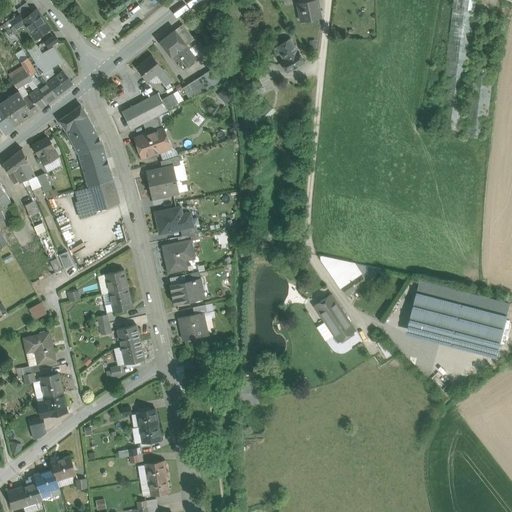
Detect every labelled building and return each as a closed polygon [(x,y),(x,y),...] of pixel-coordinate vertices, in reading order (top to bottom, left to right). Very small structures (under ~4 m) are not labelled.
[(312,0),(299,3),(297,3),(299,13),(305,12),(307,21),(317,19),(315,7),(319,6),(317,0),(312,0)] [(475,3),(467,0),(454,0),(440,129),(460,134),(475,3)] [(26,3),(17,10),(20,14),(24,11),(30,8),(26,3)] [(28,16),(22,20),(24,23),(34,38),(41,33),(42,34),(50,29),(37,10),(28,16)] [(20,14),(15,18),(14,17),(9,21),(15,30),(24,23),(22,20),(28,16),(24,11),(20,14)] [(193,39),(182,26),(174,32),(185,45),(193,39)] [(185,45),(174,32),(161,42),(183,70),(196,60),(185,45)] [(290,38),(276,47),(284,61),(298,52),(290,38)] [(37,47),(29,52),(33,59),(42,54),(37,47)] [(53,48),(42,54),(51,69),(63,61),(53,48)] [(20,62),(21,63),(27,59),(22,51),(16,55),(20,62)] [(284,61),(281,63),(287,72),(286,72),(287,73),(305,62),(304,61),(299,53),(299,52),(298,52),(284,61)] [(51,69),(42,54),(33,59),(42,74),(51,69)] [(146,81),(156,75),(165,87),(173,82),(152,56),(136,69),(146,81)] [(32,67),(27,59),(21,63),(23,66),(26,71),(32,67)] [(18,69),(8,75),(11,79),(17,89),(32,81),(26,71),(23,66),(18,69)] [(32,67),(26,71),(32,81),(36,78),(39,77),(32,67)] [(217,67),(203,75),(210,88),(225,80),(217,67)] [(51,69),(42,74),(47,82),(52,78),(52,79),(57,75),(51,69)] [(473,69),(465,139),(483,142),(491,71),(473,69)] [(57,75),(52,79),(52,78),(47,82),(57,96),(72,84),(62,71),(57,75)] [(203,75),(182,88),(189,99),(195,96),(210,88),(203,75)] [(42,86),(36,78),(32,81),(38,89),(47,103),(57,96),(47,82),(42,86)] [(259,80),(247,87),(254,99),(266,92),(259,80)] [(38,89),(32,81),(17,89),(19,91),(24,99),(38,89)] [(225,88),(218,94),(227,103),(233,97),(225,88)] [(38,89),(24,99),(34,113),(45,105),(47,103),(38,89)] [(19,91),(8,98),(9,99),(0,105),(14,127),(21,122),(21,121),(33,113),(33,114),(34,113),(24,99),(19,91)] [(158,93),(122,112),(131,129),(167,111),(161,100),(158,93)] [(173,94),(161,100),(167,111),(178,105),(173,94)] [(14,127),(0,105),(0,116),(9,130),(14,127)] [(81,106),(59,121),(66,131),(74,148),(97,136),(87,116),(81,106)] [(159,115),(144,123),(148,134),(163,128),(159,115)] [(9,130),(0,116),(0,126),(4,134),(9,130)] [(148,134),(135,139),(142,159),(163,151),(160,143),(167,140),(163,128),(148,134)] [(97,136),(74,148),(78,155),(81,164),(88,187),(113,180),(103,146),(97,136)] [(48,138),(34,145),(43,164),(58,156),(48,138)] [(29,162),(22,149),(12,156),(21,173),(23,172),(28,179),(32,190),(42,186),(37,177),(35,176),(29,162)] [(21,173),(12,156),(3,164),(4,166),(10,177),(15,175),(19,182),(19,183),(23,182),(28,179),(23,172),(21,173)] [(178,156),(160,162),(162,168),(173,166),(174,167),(180,165),(178,156)] [(162,168),(146,172),(151,196),(159,195),(160,197),(175,194),(172,183),(174,183),(177,183),(174,167),(173,166),(162,168)] [(45,173),(37,177),(42,186),(44,193),(52,190),(45,173)] [(15,175),(10,177),(14,184),(19,182),(15,175)] [(113,180),(88,187),(95,211),(119,203),(113,180)] [(33,201),(23,182),(19,183),(19,182),(14,184),(25,205),(33,201)] [(4,191),(0,183),(0,221),(5,218),(1,211),(12,204),(4,191)] [(88,187),(75,191),(79,203),(74,205),(78,217),(95,211),(88,187)] [(33,201),(25,205),(30,217),(35,214),(32,208),(36,207),(33,201)] [(180,208),(156,213),(160,234),(180,229),(192,227),(192,226),(190,214),(182,216),(180,208)] [(38,233),(46,230),(43,222),(35,226),(38,233)] [(192,227),(180,229),(182,236),(198,233),(196,225),(192,226),(192,227)] [(182,236),(178,237),(180,243),(190,241),(199,239),(198,233),(182,236)] [(180,243),(163,247),(168,272),(186,268),(183,255),(193,253),(190,241),(180,243)] [(67,252),(59,255),(64,269),(73,265),(67,252)] [(353,263),(332,258),(348,282),(360,273),(353,263)] [(56,259),(50,261),(55,273),(61,271),(56,259)] [(123,270),(106,274),(110,293),(128,289),(123,270)] [(199,272),(184,275),(185,282),(196,280),(201,279),(199,272)] [(366,282),(361,275),(341,288),(346,295),(366,282)] [(185,282),(171,285),(175,305),(200,299),(196,280),(185,282)] [(128,289),(110,293),(114,312),(132,308),(128,289)] [(78,290),(68,293),(70,302),(80,300),(78,290)] [(331,294),(314,306),(338,342),(355,330),(331,294)] [(417,294),(406,338),(498,361),(509,317),(417,294)] [(41,302),(29,309),(35,320),(47,313),(41,302)] [(205,305),(193,308),(194,315),(203,313),(203,314),(207,313),(205,305)] [(194,315),(178,318),(183,341),(208,335),(203,314),(203,313),(194,315)] [(107,315),(97,317),(99,326),(109,324),(107,315)] [(109,324),(99,326),(102,335),(111,333),(109,324)] [(136,325),(118,329),(122,347),(140,343),(136,325)] [(49,332),(24,338),(26,349),(37,347),(38,351),(35,351),(38,364),(38,365),(54,361),(50,344),(52,343),(49,332)] [(216,342),(201,344),(203,358),(218,356),(216,342)] [(140,343),(122,347),(126,364),(144,360),(140,343)] [(210,360),(205,363),(206,367),(212,369),(215,364),(210,360)] [(38,364),(22,368),(24,375),(33,373),(40,371),(38,365),(38,364)] [(119,366),(106,369),(108,381),(122,378),(119,366)] [(33,373),(24,375),(26,384),(35,382),(33,373)] [(58,374),(41,378),(45,397),(63,393),(58,374)] [(241,404),(261,404),(260,380),(241,381),(241,404)] [(63,393),(45,397),(49,416),(67,412),(63,393)] [(130,407),(121,409),(123,415),(131,414),(130,407)] [(155,409),(137,412),(140,427),(158,424),(155,409)] [(33,419),(35,428),(45,426),(43,417),(33,419)] [(158,424),(140,427),(142,443),(160,440),(158,424)] [(45,426),(35,428),(37,437),(46,432),(45,426)] [(17,453),(20,445),(14,443),(11,450),(17,453)] [(141,448),(128,450),(129,456),(142,454),(141,448)] [(128,450),(118,451),(119,458),(129,456),(128,450)] [(142,454),(129,456),(130,463),(143,461),(142,454)] [(70,456),(51,463),(53,470),(57,480),(67,476),(76,473),(70,456)] [(164,462),(146,465),(148,480),(166,477),(164,462)] [(53,470),(34,476),(36,483),(40,493),(50,490),(50,489),(58,486),(57,480),(53,470)] [(166,477),(148,480),(151,496),(169,493),(166,477)] [(85,479),(76,480),(77,489),(86,488),(85,479)] [(36,483),(17,489),(23,506),(24,511),(25,511),(26,511),(25,511),(28,511),(37,509),(35,501),(42,499),(40,493),(36,483)] [(23,506),(17,489),(8,492),(14,509),(23,506)] [(96,499),(98,509),(107,508),(105,498),(96,499)] [(156,499),(146,501),(147,507),(157,505),(156,499)] [(146,500),(137,502),(138,509),(147,507),(146,501),(146,500)]
